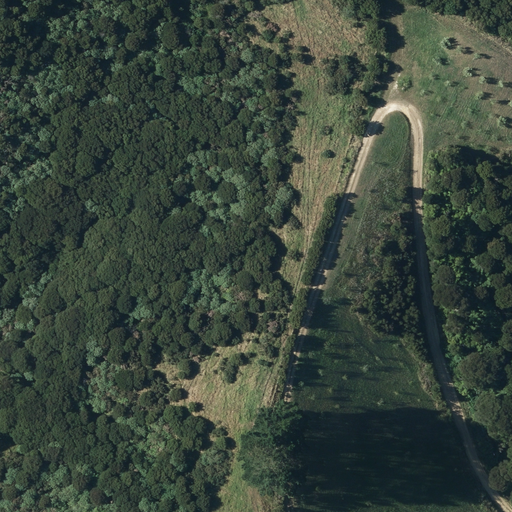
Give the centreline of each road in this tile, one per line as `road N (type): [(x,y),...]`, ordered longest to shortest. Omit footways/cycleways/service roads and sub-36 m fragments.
road 1 (track): [(506,511),(455,430),(412,112),(384,97),(403,20)]
road 2 (track): [(289,511),(276,433),(384,97)]
road 3 (track): [(330,0),(352,53),(339,148),(265,397)]
